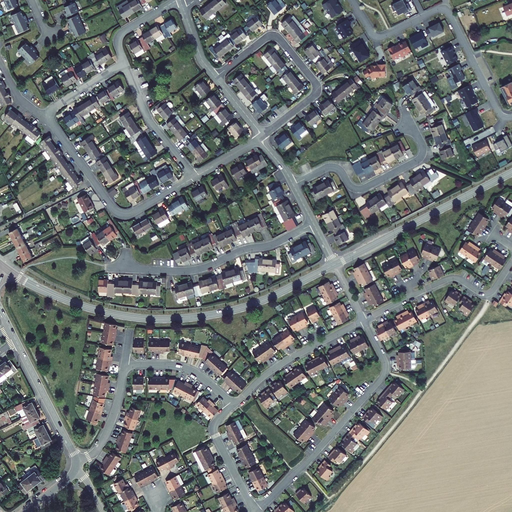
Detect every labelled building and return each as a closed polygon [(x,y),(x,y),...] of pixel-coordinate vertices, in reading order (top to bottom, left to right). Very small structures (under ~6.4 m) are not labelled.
[(7,0),(5,1),(9,10),(19,5),(17,0),(16,0),(7,0)] [(124,18),(135,12),(129,3),(128,0),(123,3),(125,6),(119,9),(124,18)] [(134,0),(129,3),(135,12),(143,7),(141,5),(144,4),(142,0),(134,0)] [(226,3),(223,0),(213,0),(210,3),(216,11),(226,3)] [(272,0),(267,5),(275,15),(286,6),(280,0),(272,0)] [(333,17),(343,11),(335,0),(329,0),(322,5),(326,10),(327,9),(333,17)] [(404,0),(403,0),(391,6),(394,11),(396,10),(399,15),(403,12),(406,11),(406,13),(412,10),(408,3),(407,4),(404,0)] [(65,13),(67,17),(78,12),(74,3),(65,7),(67,13),(65,13)] [(200,11),(206,19),(216,11),(210,3),(200,11)] [(511,3),(503,7),(507,15),(511,13),(511,3)] [(11,16),(15,24),(27,19),(26,15),(24,16),(21,11),(11,16)] [(68,25),(70,29),(82,24),(78,15),(68,19),(70,25),(68,25)] [(253,31),(263,24),(256,16),(246,24),(253,31)] [(294,16),(291,18),(298,27),(300,24),(294,16)] [(287,29),(290,33),(298,27),(291,18),(290,17),(282,23),(287,29)] [(15,24),(19,33),(30,29),(27,23),(29,23),(27,19),(15,24)] [(178,27),(172,19),(162,25),(168,36),(169,38),(172,36),(170,32),(178,27)] [(351,25),(347,19),(336,26),(344,39),(353,33),(349,26),(351,25)] [(430,29),(426,31),(429,37),(433,35),(433,37),(444,31),(439,22),(429,28),(430,29)] [(73,32),(76,37),(86,32),(82,24),(70,29),(72,33),(73,32)] [(298,27),(290,33),(298,43),(306,36),(309,33),(306,30),(306,31),(300,24),(298,27)] [(155,38),(157,42),(165,37),(165,38),(168,36),(162,25),(159,27),(158,25),(150,30),(155,38)] [(241,28),(231,36),(236,43),(237,44),(247,36),(241,28)] [(140,38),(148,50),(150,48),(147,43),(155,38),(150,30),(142,35),(143,37),(140,38)] [(415,35),(410,38),(415,48),(421,45),(423,48),(428,45),(422,32),(418,34),(418,35),(416,36),(415,35)] [(221,44),(227,51),(234,46),(234,45),(236,43),(231,36),(229,33),(219,41),(221,44)] [(99,37),(104,44),(107,41),(103,35),(99,37)] [(148,50),(140,38),(130,45),(137,57),(145,52),(148,50)] [(360,40),(351,46),(353,50),(354,50),(361,61),(370,55),(367,50),(365,49),(366,48),(363,44),(360,40)] [(393,46),(388,49),(394,59),(400,56),(402,56),(408,53),(408,52),(403,43),(403,42),(399,44),(397,46),(396,46),(394,47),(393,46)] [(18,51),(25,58),(35,49),(32,46),(30,47),(26,43),(18,51)] [(217,59),(227,51),(221,44),(214,49),(212,47),(209,49),(217,59)] [(307,48),(304,50),(315,63),(321,58),(322,59),(326,55),(322,50),(319,52),(312,44),(307,48)] [(454,50),(452,46),(442,51),(448,64),(457,60),(453,51),(454,50)] [(264,60),(269,67),(272,64),(280,58),(272,48),(264,55),(265,55),(267,58),(264,60)] [(25,58),(32,65),(40,57),(36,53),(37,51),(35,49),(25,58)] [(91,55),(98,65),(100,64),(101,64),(112,57),(107,49),(95,56),(93,53),(91,55)] [(95,67),(98,65),(91,55),(88,56),(90,59),(82,64),(88,73),(95,68),(95,67)] [(322,59),(315,64),(323,74),(334,65),(326,55),(322,59)] [(285,66),(286,65),(280,58),(272,64),(278,72),(279,71),(281,73),(287,68),(285,66)] [(457,83),(466,78),(462,69),(463,68),(461,63),(450,69),(457,83)] [(70,68),(77,79),(79,77),(80,78),(88,73),(82,64),(74,69),(72,66),(70,68)] [(372,78),(375,76),(378,76),(378,77),(386,77),(385,64),(378,64),(378,65),(376,65),(376,66),(372,66),(372,67),(371,66),(366,69),(367,70),(363,72),(366,77),(370,75),(372,78)] [(75,83),(78,81),(77,79),(70,68),(60,74),(59,76),(66,86),(74,82),(75,83)] [(287,68),(281,73),(283,76),(282,77),(283,77),(280,80),(285,86),(288,84),(296,77),(290,70),(289,71),(287,68)] [(241,74),(233,80),(241,90),(249,83),(241,74)] [(52,92),(60,88),(53,76),(42,83),(50,96),(53,94),(52,92)] [(288,84),(296,93),(304,87),(296,77),(288,84)] [(357,86),(351,78),(342,86),(348,94),(355,88),(357,90),(360,87),(358,85),(357,86)] [(195,86),(203,96),(211,90),(202,80),(195,86)] [(410,93),(412,96),(421,89),(419,86),(418,87),(413,80),(403,86),(408,94),(410,93)] [(110,99),(111,100),(114,98),(113,97),(124,90),(119,81),(108,88),(108,89),(105,91),(110,99)] [(511,81),(511,82),(500,88),(508,104),(510,103),(511,104),(511,103),(511,81)] [(391,85),(395,92),(402,88),(398,82),(391,85)] [(249,83),(241,90),(249,100),(259,91),(257,88),(255,90),(249,83)] [(473,90),(470,85),(458,91),(462,97),(463,97),(468,107),(478,102),(475,97),(474,95),(472,90),(473,90)] [(342,86),(332,94),(335,97),(338,102),(348,94),(342,86)] [(423,92),(421,89),(412,96),(414,99),(412,100),(417,107),(430,98),(425,91),(423,92)] [(103,103),(110,99),(105,91),(105,90),(97,95),(98,96),(95,98),(101,107),(104,105),(103,103)] [(11,96),(9,92),(7,93),(0,96),(0,101),(3,106),(12,102),(9,97),(11,96)] [(226,107),(223,103),(222,104),(214,94),(206,100),(212,107),(208,110),(211,113),(213,111),(216,115),(217,114),(225,107),(225,108),(226,107)] [(91,99),(84,103),(89,112),(97,107),(98,109),(101,107),(95,98),(94,97),(91,98),(91,99)] [(252,103),(260,113),(268,107),(260,97),(252,103)] [(377,103),(374,106),(387,115),(389,112),(387,111),(393,104),(384,97),(378,104),(377,103)] [(435,105),(430,98),(417,107),(422,114),(424,113),(426,116),(429,114),(435,109),(433,106),(435,105)] [(329,99),(319,107),(326,115),(335,107),(329,99)] [(157,109),(165,119),(174,112),(171,108),(172,107),(173,105),(171,103),(169,102),(166,104),(165,103),(164,103),(162,100),(155,106),(157,109)] [(82,117),(89,112),(84,103),(73,110),(74,112),(82,124),(85,122),(82,117)] [(374,110),(368,117),(377,124),(383,117),(384,118),(387,115),(374,106),(372,109),(374,110)] [(231,115),(225,108),(225,107),(217,114),(216,115),(214,117),(222,127),(234,117),(232,114),(231,115)] [(478,112),(476,108),(465,114),(474,132),(484,127),(477,112),(478,112)] [(12,123),(20,114),(17,112),(15,113),(11,109),(5,117),(12,123)] [(306,117),(312,125),(322,118),(315,110),(306,117)] [(82,124),(74,112),(64,118),(69,127),(77,122),(79,125),(82,124)] [(128,112),(120,117),(127,128),(135,123),(128,112)] [(23,116),(20,114),(12,123),(20,129),(26,121),(22,118),(23,116)] [(357,124),(368,133),(371,130),(372,131),(377,124),(368,117),(365,114),(357,124)] [(174,118),(167,124),(175,134),(183,127),(185,125),(180,118),(177,120),(174,118)] [(431,128),(434,136),(445,132),(442,124),(444,124),(442,120),(431,124),(433,128),(431,128)] [(20,129),(27,135),(35,125),(31,123),(30,125),(26,121),(20,129)] [(236,138),(244,131),(236,121),(228,128),(236,138)] [(291,129),(299,140),(309,132),(301,121),(291,129)] [(127,128),(124,130),(131,140),(142,133),(143,133),(141,130),(140,130),(135,123),(127,128)] [(38,128),(35,125),(27,135),(35,141),(41,133),(36,129),(38,128)] [(182,140),(184,142),(192,136),(190,133),(188,135),(183,127),(175,134),(181,141),(182,140)] [(216,129),(211,133),(215,138),(219,134),(216,129)] [(445,132),(434,136),(437,145),(439,144),(440,147),(451,143),(450,140),(448,140),(445,132)] [(137,140),(142,148),(150,143),(145,135),(144,136),(142,133),(131,140),(133,143),(137,140)] [(186,145),(192,152),(200,145),(194,139),(197,136),(195,133),(192,136),(184,142),(183,143),(185,146),(186,145)] [(294,144),(286,133),(279,138),(278,137),(275,140),(282,149),(285,146),(287,149),(294,144)] [(83,145),(88,153),(96,147),(92,140),(95,138),(92,135),(80,143),(82,146),(83,145)] [(511,145),(511,144),(507,135),(502,137),(503,139),(493,144),(496,150),(499,148),(501,151),(511,145)] [(49,136),(40,143),(45,151),(54,145),(50,140),(52,139),(49,136)] [(490,149),(485,140),(478,144),(478,143),(472,146),(477,156),(490,149)] [(391,148),(396,158),(404,154),(403,153),(406,151),(401,141),(397,143),(398,144),(391,148)] [(139,150),(145,161),(157,153),(150,143),(142,148),(139,150)] [(196,160),(199,163),(211,153),(203,143),(200,145),(192,152),(197,159),(196,160)] [(451,143),(440,147),(441,151),(440,151),(443,160),(454,155),(451,147),(452,147),(451,143)] [(57,149),(54,145),(45,151),(51,158),(61,151),(58,148),(57,149)] [(96,147),(88,153),(93,160),(95,159),(96,162),(105,157),(104,155),(102,156),(96,147)] [(379,152),(384,162),(387,161),(388,163),(396,158),(391,148),(383,152),(382,150),(379,152)] [(51,158),(57,166),(65,160),(61,155),(63,154),(61,151),(51,158)] [(376,156),(369,160),(374,170),(382,166),(381,164),(384,162),(379,152),(376,154),(376,156)] [(257,155),(246,161),(253,173),(268,164),(262,155),(258,157),(257,155)] [(98,165),(103,172),(112,167),(105,157),(96,162),(95,163),(97,166),(98,165)] [(65,160),(57,166),(62,173),(72,166),(70,163),(68,164),(65,160)] [(352,166),(358,176),(366,172),(366,174),(374,170),(369,160),(361,164),(360,162),(352,166)] [(242,163),(230,170),(236,179),(247,172),(242,163)] [(68,181),(76,175),(73,170),(74,169),(72,166),(62,173),(68,181)] [(110,183),(119,178),(112,167),(103,172),(110,183)] [(162,182),(173,176),(168,167),(157,174),(162,182)] [(146,180),(151,188),(162,182),(157,174),(155,169),(150,172),(152,176),(146,180)] [(424,171),(417,176),(423,185),(430,181),(431,182),(439,177),(436,172),(435,173),(432,175),(429,171),(428,170),(425,172),(424,171)] [(211,182),(216,190),(224,186),(226,189),(229,187),(221,174),(218,176),(219,177),(211,182)] [(76,175),(68,181),(74,189),(83,182),(81,178),(79,179),(76,175)] [(134,183),(141,195),(151,188),(146,180),(144,176),(134,183)] [(423,185),(417,176),(410,180),(411,182),(408,184),(414,194),(417,191),(416,190),(423,185)] [(321,184),(326,194),(334,191),(334,192),(338,190),(333,180),(329,182),(328,180),(321,184)] [(402,182),(395,187),(401,196),(408,192),(411,196),(414,194),(408,184),(405,186),(402,182)] [(137,197),(141,195),(134,183),(123,189),(129,201),(137,197)] [(274,203),(284,198),(282,195),(284,194),(280,186),(277,188),(274,183),(268,186),(271,191),(269,191),(273,199),(272,200),(274,203)] [(321,184),(313,188),(314,190),(310,192),(316,202),(319,200),(318,198),(326,194),(321,184)] [(203,186),(191,193),(196,202),(208,195),(203,186)] [(113,187),(107,191),(112,197),(117,194),(113,187)] [(389,193),(386,195),(392,205),(395,203),(394,201),(401,196),(395,187),(388,192),(389,193)] [(380,193),(373,198),(379,208),(382,211),(389,206),(389,207),(392,205),(386,195),(383,197),(380,193)] [(91,202),(86,194),(78,199),(80,203),(82,207),(78,208),(80,212),(82,213),(84,212),(85,212),(94,207),(91,202)] [(168,208),(173,215),(185,208),(186,211),(189,209),(182,197),(179,199),(180,200),(172,204),(172,205),(168,208)] [(281,213),(291,208),(287,200),(285,201),(284,198),(274,203),(275,207),(277,206),(281,213)] [(372,213),(379,208),(373,198),(366,203),(367,205),(360,210),(366,219),(373,214),(372,213)] [(495,212),(498,214),(505,204),(498,199),(492,208),(496,211),(495,212)] [(511,208),(505,204),(498,214),(501,216),(502,215),(506,218),(511,208)] [(333,206),(323,211),(325,214),(323,215),(327,223),(337,217),(333,210),(335,209),(333,206)] [(160,211),(152,215),(157,224),(158,224),(159,226),(161,227),(170,221),(168,218),(163,208),(159,210),(160,211)] [(285,225),(295,220),(293,217),(295,216),(291,208),(281,213),(285,221),(283,222),(285,225)] [(246,222),(251,233),(259,229),(260,230),(268,227),(261,213),(253,217),(254,219),(246,222)] [(485,225),(488,221),(482,217),(478,214),(473,222),(484,229),(486,226),(485,225)] [(337,217),(327,223),(331,231),(333,230),(334,233),(345,228),(343,224),(341,225),(337,217)] [(148,218),(133,227),(138,235),(148,229),(149,230),(154,228),(148,218)] [(104,231),(110,240),(117,235),(116,234),(119,232),(111,219),(107,221),(111,226),(104,231)] [(233,223),(239,236),(243,235),(243,236),(251,233),(246,222),(239,226),(237,222),(233,223)] [(468,230),(472,233),(478,237),(481,232),(482,233),(484,229),(473,222),(468,230)] [(224,232),(229,243),(237,239),(236,238),(239,236),(233,223),(230,225),(232,229),(224,232)] [(18,228),(9,233),(13,240),(21,236),(18,228)] [(345,228),(334,233),(336,236),(334,237),(339,245),(349,239),(345,232),(346,231),(345,228)] [(103,245),(110,240),(104,231),(97,236),(94,233),(91,235),(99,246),(102,244),(103,245)] [(217,246),(220,245),(221,247),(229,243),(224,232),(216,236),(216,234),(212,236),(217,246)] [(209,237),(201,240),(206,251),(217,246),(212,236),(211,234),(208,235),(209,237)] [(96,248),(99,246),(91,235),(81,242),(90,255),(98,250),(96,248)] [(13,240),(17,247),(25,243),(21,236),(13,240)] [(189,244),(194,254),(197,253),(198,255),(206,251),(201,240),(193,244),(192,242),(189,244)] [(306,241),(298,245),(303,256),(311,252),(312,254),(316,253),(310,241),(307,243),(306,241)] [(459,251),(466,256),(474,245),(471,243),(469,245),(465,242),(459,251)] [(17,247),(21,254),(29,250),(25,243),(17,247)] [(191,256),(194,254),(189,244),(185,245),(186,247),(178,251),(183,261),(191,258),(191,256)] [(303,256),(298,245),(290,249),(291,251),(288,253),(293,263),(297,261),(296,260),(303,256)] [(425,259),(429,261),(434,248),(427,245),(422,255),(426,257),(425,259)] [(474,245),(466,256),(475,261),(481,252),(476,249),(477,247),(474,245)] [(441,250),(434,248),(429,261),(432,262),(433,260),(436,261),(441,250)] [(21,254),(24,262),(33,258),(29,250),(21,254)] [(489,251),(483,259),(491,265),(498,253),(495,251),(494,254),(489,251)] [(408,256),(414,268),(417,267),(416,265),(421,263),(415,252),(408,256)] [(502,256),(498,253),(491,265),(500,270),(505,261),(500,258),(502,256)] [(414,268),(408,256),(401,260),(406,270),(410,269),(410,270),(414,268)] [(267,271),(268,259),(260,259),(260,257),(256,257),(255,261),(247,261),(246,262),(249,273),(254,272),(258,272),(258,270),(267,271)] [(268,259),(267,271),(276,272),(275,274),(279,274),(280,262),(277,262),(277,260),(268,259)] [(397,262),(390,265),(397,278),(399,276),(399,274),(402,273),(397,262)] [(390,265),(387,267),(392,278),(393,279),(397,278),(390,265)] [(357,281),(368,274),(364,267),(354,272),(357,276),(355,277),(357,281)] [(392,278),(387,267),(383,269),(389,280),(392,278)] [(239,268),(230,270),(233,281),(234,285),(243,282),(242,281),(246,280),(243,269),(239,270),(239,268)] [(440,268),(429,274),(431,278),(430,278),(432,281),(443,275),(440,268)] [(233,281),(230,270),(222,273),(222,274),(219,275),(219,276),(223,289),(226,288),(225,284),(233,281)] [(368,274),(357,281),(359,285),(361,284),(362,287),(372,282),(368,274)] [(207,279),(210,290),(219,288),(219,290),(223,289),(219,276),(207,279)] [(108,280),(99,279),(99,291),(107,291),(107,297),(111,297),(112,282),(108,282),(108,280)] [(199,283),(196,284),(199,295),(203,294),(202,293),(210,290),(207,279),(199,282),(199,283)] [(115,282),(112,282),(111,297),(115,297),(115,292),(123,292),(124,281),(115,280),(115,282)] [(124,281),(123,292),(132,293),(132,294),(136,295),(136,283),(133,283),(133,281),(124,281)] [(140,283),(136,283),(136,295),(139,295),(139,293),(148,293),(148,282),(140,281),(140,283)] [(148,282),(148,293),(156,294),(156,296),(160,296),(161,284),(157,284),(157,282),(148,282)] [(192,282),(183,284),(186,295),(195,293),(196,297),(199,295),(196,284),(193,285),(192,282)] [(175,288),(172,289),(175,301),(179,300),(179,301),(187,299),(186,295),(183,284),(175,287),(175,288)] [(325,297),(337,291),(335,287),(333,288),(331,284),(321,289),(325,297)] [(368,301),(379,295),(375,288),(365,293),(368,297),(366,298),(368,301)] [(339,294),(337,291),(325,297),(330,305),(339,300),(337,295),(339,294)] [(456,306),(462,297),(460,295),(459,296),(454,292),(447,302),(450,304),(451,303),(456,306)] [(503,297),(499,303),(505,307),(507,305),(511,308),(511,307),(511,295),(508,292),(504,298),(503,297)] [(379,295),(368,301),(370,305),(371,304),(374,309),(384,304),(379,295)] [(460,304),(463,306),(461,309),(465,312),(463,314),(468,317),(475,306),(470,303),(471,301),(464,297),(460,304)] [(427,304),(424,306),(430,317),(438,313),(432,303),(428,306),(427,304)] [(337,318),(348,312),(347,309),(345,310),(342,306),(333,311),(337,318)] [(422,322),(430,317),(424,306),(420,308),(420,309),(416,311),(422,322)] [(319,314),(317,310),(308,314),(314,326),(318,324),(317,322),(322,319),(319,314)] [(348,312),(337,318),(341,326),(351,321),(349,317),(351,316),(348,312)] [(406,314),(403,316),(409,328),(413,326),(417,324),(411,314),(407,316),(406,314)] [(304,316),(297,319),(303,331),(306,330),(305,328),(309,327),(304,316)] [(401,332),(409,328),(403,316),(399,318),(401,320),(396,322),(401,332)] [(303,331),(297,319),(290,323),(295,334),(299,332),(300,333),(303,331)] [(104,323),(102,334),(114,336),(115,332),(113,332),(115,325),(104,323)] [(387,324),(384,326),(390,337),(397,334),(391,324),(388,325),(387,324)] [(384,341),(390,337),(384,326),(381,327),(381,329),(378,330),(384,341)] [(288,333),(281,338),(288,349),(291,347),(290,345),(295,342),(288,333)] [(113,340),(114,336),(102,334),(100,344),(111,346),(112,340),(113,340)] [(285,351),(288,349),(281,338),(273,343),(280,353),(284,350),(285,351)] [(359,339),(356,340),(363,352),(369,349),(363,338),(360,340),(359,339)] [(355,356),(363,352),(356,340),(352,343),(353,344),(350,346),(355,356)] [(152,356),(156,356),(156,343),(146,344),(146,355),(152,355),(152,356)] [(167,343),(156,343),(156,356),(160,356),(160,354),(167,354),(167,343)] [(141,344),(131,344),(131,355),(137,355),(137,357),(142,356),(141,344)] [(186,360),(189,348),(179,345),(177,354),(184,356),(184,359),(186,360)] [(189,348),(186,360),(190,361),(192,358),(201,361),(207,348),(200,346),(199,350),(189,348)] [(268,347),(262,351),(270,363),(272,361),(271,359),(275,356),(268,347)] [(207,348),(201,361),(204,363),(203,364),(206,368),(205,369),(209,372),(217,363),(210,356),(212,354),(207,348)] [(340,349),(337,351),(342,362),(350,358),(345,348),(341,350),(340,349)] [(98,349),(96,360),(110,362),(111,359),(108,358),(109,351),(98,349)] [(265,366),(270,363),(262,351),(253,358),(260,367),(264,364),(265,366)] [(334,367),(342,362),(337,351),(331,354),(332,355),(328,357),(334,367)] [(399,360),(399,363),(412,362),(412,354),(400,355),(400,359),(399,360)] [(17,370),(10,360),(6,362),(6,361),(0,365),(0,368),(4,374),(7,377),(17,370)] [(109,366),(110,362),(96,360),(94,370),(105,373),(106,366),(109,366)] [(316,361),(312,363),(319,374),(327,370),(321,360),(317,363),(316,361)] [(417,362),(412,362),(399,363),(399,367),(400,367),(401,371),(413,370),(416,370),(417,368),(417,365),(417,362)] [(217,363),(209,372),(212,375),(213,374),(217,378),(225,370),(217,363)] [(319,374),(312,363),(308,365),(308,366),(305,368),(310,378),(319,374)] [(295,373),(292,375),(300,385),(308,380),(301,370),(296,374),(295,373)] [(224,386),(227,390),(236,381),(229,374),(221,382),(225,385),(224,386)] [(291,392),(300,385),(292,375),(288,378),(288,379),(284,382),(291,392)] [(95,376),(93,387),(107,389),(108,385),(105,385),(106,378),(95,376)] [(138,383),(131,383),(132,393),(142,393),(141,381),(138,381),(138,383)] [(147,393),(158,393),(158,381),(154,381),(154,383),(147,383),(147,393)] [(162,381),(158,381),(158,393),(169,393),(173,382),(162,382),(162,381)] [(231,391),(236,396),(244,388),(236,381),(227,390),(230,392),(231,391)] [(390,386),(385,391),(391,396),(394,393),(397,396),(403,389),(400,386),(396,383),(395,382),(391,387),(390,386)] [(171,392),(181,397),(187,386),(183,384),(182,386),(176,383),(171,392)] [(280,400),(285,397),(286,399),(289,396),(281,385),(276,388),(273,389),(280,400)] [(191,388),(187,386),(181,397),(191,402),(196,393),(190,390),(191,388)] [(107,393),(107,389),(93,387),(91,398),(102,399),(103,392),(107,393)] [(339,388),(334,394),(344,403),(346,401),(345,399),(348,396),(339,388)] [(377,402),(386,409),(392,402),(389,398),(391,396),(385,391),(381,396),(382,397),(377,402)] [(276,398),(271,392),(267,394),(271,401),(276,398)] [(271,407),(274,406),(271,401),(267,394),(265,395),(266,397),(261,401),(268,412),(273,410),(271,407)] [(344,403),(334,394),(328,400),(337,409),(340,405),(341,406),(344,403)] [(194,406),(202,413),(211,404),(207,401),(206,402),(201,398),(194,406)] [(36,410),(32,402),(30,403),(28,400),(17,406),(20,413),(23,417),(36,410)] [(91,402),(88,413),(99,417),(100,414),(99,413),(101,406),(91,402)] [(211,404),(202,413),(210,420),(217,412),(212,408),(213,407),(211,404)] [(324,406),(318,412),(328,421),(330,419),(329,418),(333,414),(324,406)] [(141,410),(132,407),(129,413),(127,412),(126,416),(137,420),(141,410)] [(370,420),(374,424),(378,419),(380,420),(382,417),(372,408),(368,413),(367,413),(363,418),(368,422),(370,420)] [(40,418),(36,410),(23,417),(22,417),(24,422),(26,425),(22,427),(24,430),(28,428),(40,422),(38,419),(40,418)] [(12,423),(6,411),(0,414),(0,417),(1,417),(3,421),(6,419),(9,424),(12,423)] [(325,425),(328,421),(318,412),(312,420),(320,428),(324,424),(325,425)] [(99,417),(88,413),(84,423),(94,426),(96,420),(98,420),(99,417)] [(125,426),(134,430),(137,420),(126,416),(125,420),(127,420),(125,426)] [(48,432),(44,424),(42,426),(40,422),(28,428),(31,435),(36,432),(39,437),(48,432)] [(307,423),(301,430),(310,438),(313,436),(311,434),(315,431),(307,423)] [(354,427),(349,433),(355,438),(357,435),(361,438),(365,434),(366,435),(369,432),(358,423),(355,428),(354,427)] [(240,424),(237,426),(241,436),(245,434),(240,424)] [(241,436),(237,426),(228,431),(230,436),(228,438),(230,442),(241,436)] [(119,435),(118,439),(129,443),(132,433),(123,430),(121,436),(119,435)] [(310,438),(301,430),(296,435),(296,436),(298,442),(301,445),(306,441),(307,442),(310,438)] [(52,440),(48,432),(39,437),(34,439),(38,447),(41,446),(42,449),(51,444),(50,441),(52,440)] [(352,441),(355,438),(349,433),(344,439),(345,439),(341,444),(351,452),(354,449),(353,448),(356,444),(352,441)] [(241,436),(230,442),(232,446),(234,444),(237,450),(246,446),(241,436)] [(116,450),(125,453),(129,443),(118,439),(116,443),(119,443),(116,450)] [(197,466),(201,464),(212,458),(210,454),(209,455),(206,449),(192,456),(197,466)] [(333,453),(332,453),(328,458),(333,462),(335,460),(339,463),(345,456),(336,449),(333,453)] [(239,460),(241,464),(253,458),(249,450),(239,455),(241,459),(239,460)] [(107,456),(105,459),(115,466),(121,457),(113,452),(109,457),(107,456)] [(166,457),(171,468),(175,466),(173,464),(179,461),(175,452),(166,457)] [(156,462),(161,471),(167,468),(168,470),(171,468),(166,457),(156,462)] [(213,461),(212,458),(201,464),(197,466),(202,475),(206,473),(207,476),(216,471),(215,469),(216,469),(212,462),(213,461)] [(258,467),(253,458),(241,464),(243,468),(246,467),(248,472),(258,467)] [(101,469),(109,475),(115,466),(105,459),(103,463),(105,464),(101,469)] [(330,466),(324,462),(319,468),(320,468),(315,473),(326,482),(328,479),(327,478),(331,473),(327,470),(330,466)] [(153,481),(152,480),(155,479),(158,477),(153,467),(144,472),(150,483),(153,481)] [(45,479),(38,469),(32,474),(30,471),(26,474),(28,477),(35,486),(41,481),(41,482),(45,479)] [(216,471),(207,476),(213,487),(224,481),(222,478),(221,478),(218,473),(217,474),(216,471)] [(251,482),(253,486),(265,481),(260,471),(250,477),(253,481),(251,482)] [(135,477),(140,486),(143,484),(146,483),(146,484),(150,483),(144,472),(135,477)] [(168,485),(169,487),(168,488),(170,491),(180,486),(176,476),(166,481),(168,485)] [(35,486),(28,477),(18,484),(25,494),(30,490),(29,490),(35,486)] [(114,483),(119,493),(120,492),(130,487),(128,484),(126,485),(123,479),(114,483)] [(0,497),(8,491),(1,481),(0,481),(0,497)] [(226,485),(224,481),(213,487),(218,496),(228,492),(225,486),(226,485)] [(269,489),(265,481),(253,486),(254,490),(256,489),(259,494),(269,489)] [(172,494),(173,494),(174,496),(176,500),(185,495),(180,486),(170,491),(172,494)] [(131,491),(130,487),(120,492),(125,501),(135,496),(134,492),(132,493),(131,491)] [(296,494),(304,503),(312,496),(304,488),(299,492),(299,491),(296,494)] [(139,506),(137,502),(136,500),(137,499),(135,496),(125,501),(130,510),(131,510),(132,511),(137,509),(136,507),(139,506)] [(220,502),(225,511),(237,506),(234,501),(232,502),(229,497),(220,502)] [(174,511),(185,511),(187,511),(182,502),(181,502),(180,500),(174,503),(175,505),(172,507),(174,511)] [(294,511),(286,502),(281,507),(280,506),(275,511),(294,511)]
